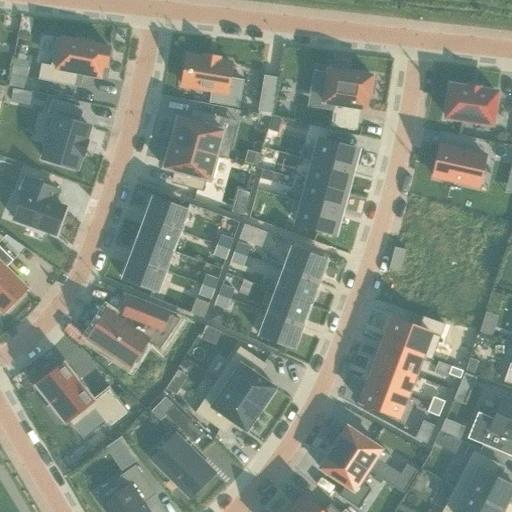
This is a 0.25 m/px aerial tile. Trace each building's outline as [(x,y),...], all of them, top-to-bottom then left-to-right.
[(39,72),(36,88),(73,96),(76,82),(97,87),(100,75),(104,76),(107,58),(95,55),(96,51),(80,48),(79,52),(51,46),(45,74),(39,72)] [(187,55),(182,85),(212,90),(210,102),(239,107),(243,80),(228,77),(231,63),(218,61),(219,58),(204,56),(204,58),(187,55)] [(14,59),(8,86),(24,90),(29,62),(14,59)] [(329,70),(325,103),(337,104),(334,126),(358,129),(361,107),(367,108),(368,96),(370,96),(370,94),(374,94),(376,78),(372,78),(372,75),(345,72),(346,68),(332,67),(331,71),(329,70)] [(278,77),(264,75),(258,110),(272,113),(278,77)] [(451,85),(446,117),(491,124),(496,92),(478,90),(479,87),(469,86),(469,88),(451,85)] [(83,109),(54,100),(50,114),(58,116),(54,129),(50,128),(45,144),(49,145),(45,158),(78,168),(82,154),(84,155),(89,141),(86,140),(91,126),(79,122),(83,109)] [(168,134),(167,136),(172,137),(170,143),(219,156),(225,131),(219,129),(222,117),(197,110),(193,123),(177,118),(175,124),(172,123),(169,135),(168,134)] [(356,150),(317,140),(311,161),(350,172),(356,150)] [(165,149),(162,160),(165,161),(163,168),(179,172),(176,184),(203,191),(206,180),(212,181),(219,156),(170,143),(169,148),(164,147),(164,148),(165,149)] [(440,145),(433,176),(478,186),(481,170),(491,172),(494,158),(485,156),(485,155),(440,145)] [(246,163),(257,167),(261,155),(249,152),(246,163)] [(350,172),(311,161),(305,182),(344,193),(350,172)] [(58,190),(26,179),(21,192),(23,192),(14,219),(55,234),(64,207),(53,203),(58,190)] [(344,193),(305,182),(300,203),(338,213),(344,193)] [(153,198),(145,218),(180,231),(187,210),(153,198)] [(338,213),(300,203),(294,224),(333,235),(338,213)] [(429,210),(423,230),(471,246),(479,218),(456,210),(453,218),(429,210)] [(145,218),(138,238),(172,251),(180,231),(145,218)] [(423,230),(417,250),(440,258),(464,266),(471,246),(423,230)] [(221,235),(217,245),(229,249),(233,239),(221,235)] [(138,238),(130,258),(165,271),(172,251),(138,238)] [(238,242),(234,252),(246,256),(250,246),(238,242)] [(217,245),(213,255),(225,259),(229,249),(217,245)] [(291,248),(283,270),(318,282),(326,260),(291,248)] [(234,252),(230,262),(242,266),(246,256),(234,252)] [(415,255),(409,275),(456,290),(463,270),(415,255)] [(0,311),(4,315),(24,290),(2,272),(9,263),(0,256),(0,311)] [(130,258),(123,279),(157,291),(165,271),(130,258)] [(283,270),(275,291),(310,304),(318,282),(283,270)] [(206,274),(202,284),(214,289),(218,279),(206,274)] [(409,275),(402,295),(426,302),(424,310),(448,318),(456,290),(409,275)] [(202,284),(198,294),(210,299),(214,289),(202,284)] [(222,284),(218,294),(230,299),(234,289),(222,284)] [(275,291),(267,313),(302,326),(310,304),(275,291)] [(218,294),(214,304),(226,309),(230,299),(218,294)] [(184,317),(133,296),(127,311),(116,307),(113,310),(108,307),(90,335),(134,364),(151,337),(165,346),(184,317)] [(486,312),(480,331),(491,335),(497,316),(486,312)] [(267,313),(259,335),(294,348),(302,326),(267,313)] [(386,317),(379,338),(419,353),(427,332),(440,337),(445,324),(423,316),(418,329),(386,317)] [(419,353),(379,338),(371,359),(412,374),(419,353)] [(240,346),(217,379),(261,409),(276,387),(258,375),(265,364),(240,346)] [(412,374),(371,359),(363,379),(404,394),(412,374)] [(470,359),(466,370),(474,372),(478,361),(470,359)] [(54,372),(41,381),(61,410),(58,412),(68,426),(71,423),(73,426),(96,410),(113,434),(133,421),(114,394),(101,404),(89,388),(90,387),(83,377),(82,377),(70,361),(67,363),(65,360),(52,369),(54,372)] [(446,363),(444,370),(457,375),(460,368),(446,363)] [(472,386),(476,377),(464,373),(461,382),(472,386)] [(217,379),(195,412),(220,430),(228,419),(246,431),(261,409),(217,379)] [(404,394),(363,379),(356,400),(396,415),(404,394)] [(441,400),(428,395),(425,402),(438,407),(441,400)] [(478,412),(467,438),(510,456),(511,450),(511,401),(504,398),(495,419),(478,412)] [(438,407),(425,402),(422,410),(435,415),(438,407)] [(179,411),(171,419),(185,433),(194,442),(202,434),(179,411)] [(445,419),(441,430),(459,438),(464,427),(445,419)] [(346,427),(333,447),(366,469),(380,449),(346,427)] [(450,436),(439,431),(434,442),(445,448),(450,436)] [(185,433),(162,457),(196,491),(219,467),(194,442),(185,433)] [(126,466),(136,459),(121,437),(111,444),(126,466)] [(333,447),(319,468),(353,490),(366,469),(333,447)] [(473,451),(455,486),(502,510),(507,501),(511,503),(511,500),(511,485),(495,477),(501,465),(473,451)] [(122,490),(102,504),(108,511),(148,511),(141,501),(153,493),(134,467),(115,480),(122,490)] [(455,486),(441,511),(501,511),(502,510),(455,486)] [(321,511),(303,494),(285,511),(339,511),(331,503),(321,511)]
